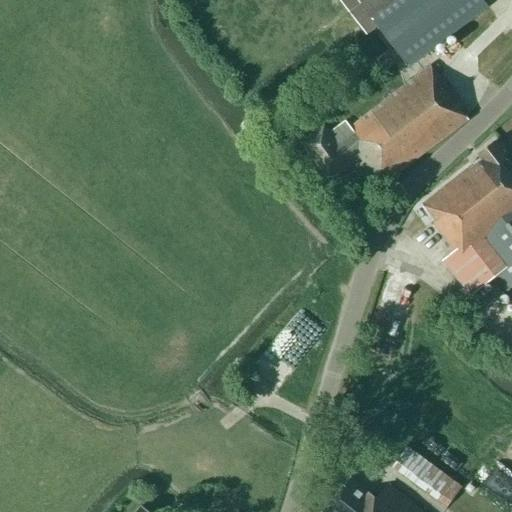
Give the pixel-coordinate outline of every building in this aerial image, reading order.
[(355,0),(356,1),(345,9),(377,51),(388,43),(408,69),(488,7),(481,0),(355,0)] [(361,157),(364,161),(359,165),(377,189),(468,120),(458,108),(461,106),(430,66),(350,128),(345,122),(329,135),(323,127),(301,144),(329,182),(361,157)] [(511,165),(494,142),(477,155),(481,159),(422,205),(434,220),(431,222),(455,252),(442,261),(463,288),(470,296),(494,277),(511,299),(511,165)] [(461,488),(407,447),(391,468),(446,509),(461,488)] [(376,501),(350,479),(323,511),(420,511),(389,486),(376,501)]
